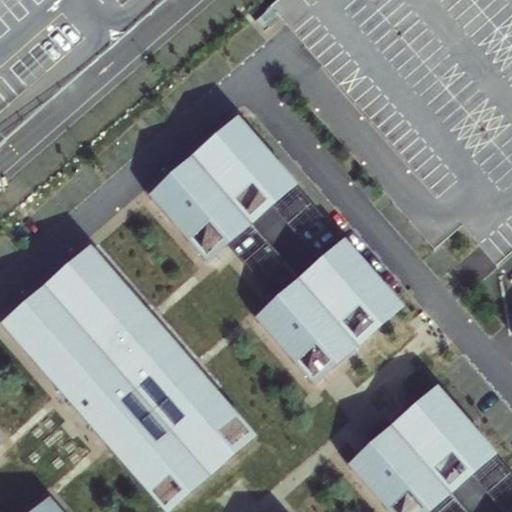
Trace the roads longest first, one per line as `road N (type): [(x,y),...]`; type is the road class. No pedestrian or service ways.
road 1 (unknown): [(337,15),(311,34),(308,49),(379,140),(449,224),(465,230),(507,219)]
road 2 (unknown): [(337,15),(507,219)]
road 3 (unknown): [(427,0),(511,95)]
